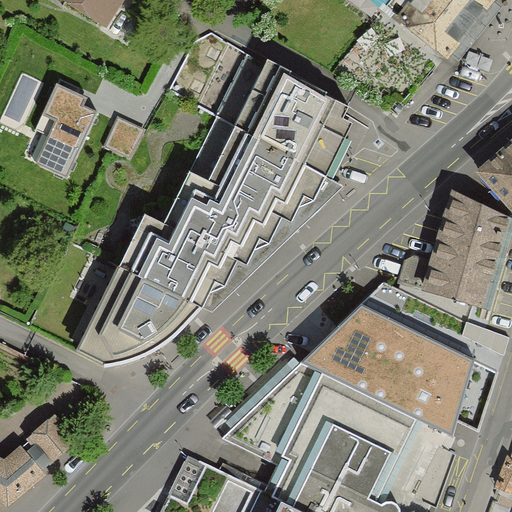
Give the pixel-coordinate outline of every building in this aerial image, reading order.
[(119,0),(64,0),(66,1),(62,7),(101,30),(119,0)] [(402,20),(418,0),(354,0),(380,21),(389,9),(402,20)] [(418,0),(402,20),(444,55),(489,0),(418,0)] [(250,56),(219,119),(323,178),(353,124),(344,118),(350,107),(326,96),(328,93),(291,75),(293,71),(268,59),(265,63),(250,56)] [(43,115),(56,121),(36,164),(68,179),(98,112),(84,106),(88,98),(57,84),(43,115)] [(119,118),(105,147),(131,159),(144,130),(119,118)] [(311,201),(323,178),(310,170),(266,145),(219,119),(165,225),(146,215),(119,267),(200,307),(207,291),(224,285),(235,261),(247,264),(256,238),(266,242),(277,218),(288,221),(300,196),(311,201)] [(511,143),(482,170),(511,204),(511,143)] [(406,260),(399,282),(483,307),(509,219),(455,193),(434,262),(415,257),(406,260)] [(200,307),(119,267),(76,344),(106,357),(122,356),(137,352),(157,345),(180,327),(200,307)] [(305,357),(300,362),(452,435),(453,430),(475,359),(499,372),(511,339),(384,283),(305,357)] [(370,498),(411,416),(300,362),(223,440),(282,465),(268,492),(309,511),(402,511),(395,503),(384,505),(370,498)] [(56,419),(33,438),(39,445),(55,464),(78,444),(56,419)] [(8,463),(0,459),(0,498),(8,503),(55,464),(39,445),(30,454),(25,448),(8,463)] [(511,464),(507,458),(495,486),(511,493),(511,464)] [(309,511),(268,492),(258,511),(309,511)]
